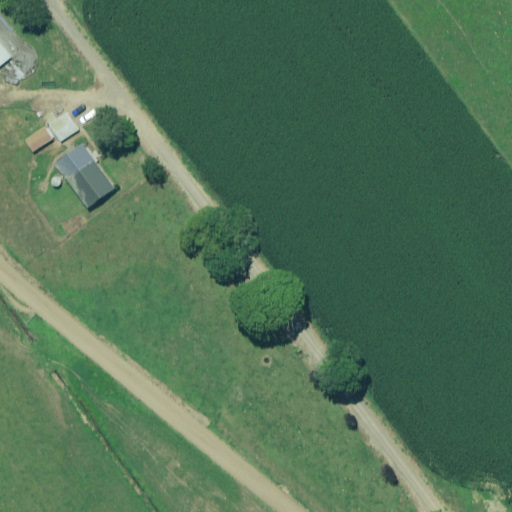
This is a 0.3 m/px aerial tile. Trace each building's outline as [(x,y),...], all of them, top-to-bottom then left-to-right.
[(0,68),(13,57),(0,41),(0,68)] [(22,78),(9,71),(4,80),(17,87),(22,78)] [(80,131),(65,109),(48,120),(63,142),(80,131)] [(56,140),(48,128),(28,141),(36,153),(56,140)] [(119,189),(87,143),(58,163),(90,209),(119,189)]
